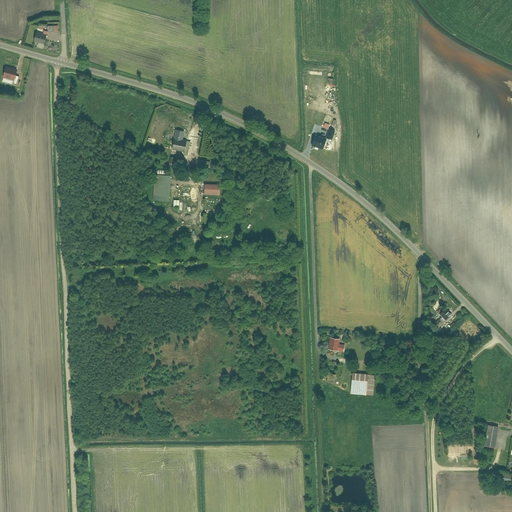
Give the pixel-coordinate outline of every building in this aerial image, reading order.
[(35,30),(33,39),(45,43),(48,34),(35,30)] [(4,66),(2,74),(13,78),(16,69),(4,66)] [(327,136),(318,131),(312,142),(324,149),(328,141),(325,140),(327,136)] [(187,140),(174,137),(172,149),(185,152),(187,140)] [(171,175),(155,174),(153,200),(170,201),(171,175)] [(205,184),(204,194),(220,195),(220,184),(205,184)] [(234,217),(233,202),(224,203),(224,217),(234,217)] [(440,314),(446,319),(451,314),(446,308),(440,314)] [(330,338),(327,350),(338,353),(338,352),(343,353),(345,346),(339,344),(339,341),(330,338)] [(352,374),(350,395),(373,397),(375,376),(352,374)] [(494,447),(498,427),(487,425),(484,445),(494,447)] [(509,482),(510,475),(502,474),(501,481),(509,482)]
